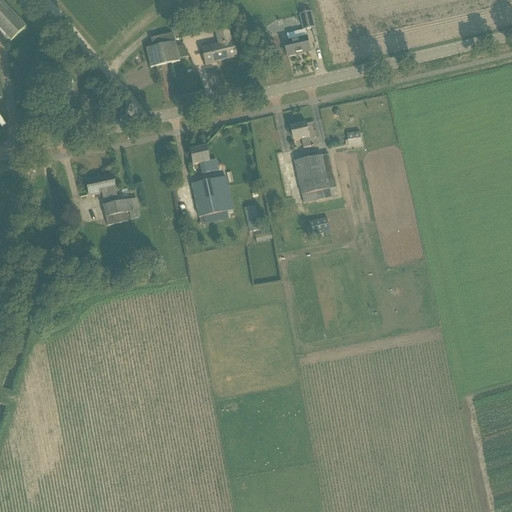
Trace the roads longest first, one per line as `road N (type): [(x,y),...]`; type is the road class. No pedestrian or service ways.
road 1 (tertiary): [(145,121),(511,35)]
road 2 (unclassified): [(145,121),(42,0)]
road 3 (track): [(0,304),(17,151)]
road 4 (tertiary): [(0,155),(145,121)]
